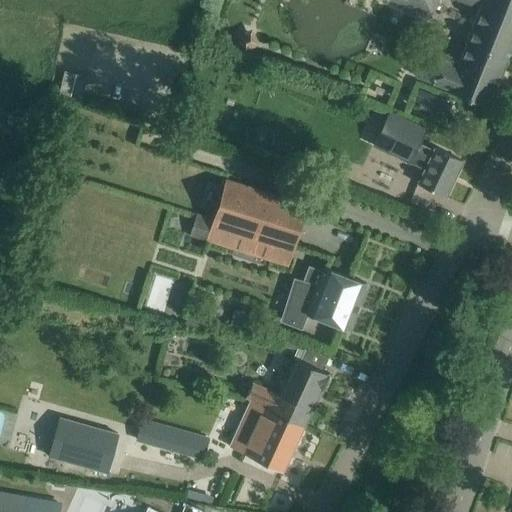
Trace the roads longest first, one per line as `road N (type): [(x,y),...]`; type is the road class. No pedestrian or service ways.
road 1 (unclassified): [(320,511),(474,211)]
road 2 (tertiary): [(457,511),(511,345)]
